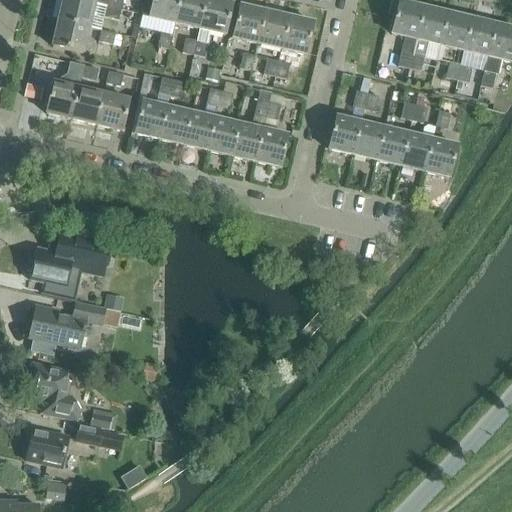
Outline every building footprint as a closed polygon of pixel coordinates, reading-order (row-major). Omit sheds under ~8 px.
[(63,0),(58,23),(89,30),(95,5),(70,0),(63,0)] [(108,0),(107,8),(120,11),(123,0),(121,0),(108,0)] [(153,0),(149,20),(174,26),(180,0),(153,0)] [(180,0),(174,26),(199,32),(206,1),(201,0),(180,0)] [(199,32),(225,38),(232,7),(206,1),(199,32)] [(391,37),(416,43),(423,10),(398,4),(391,37)] [(104,19),(118,23),(120,11),(107,8),(104,19)] [(232,41),(257,47),(264,14),(240,9),(232,41)] [(409,71),(421,74),(424,59),(427,45),(439,48),(447,16),(423,10),(416,43),(413,56),(409,71)] [(257,47),(281,52),(288,20),(264,14),(257,47)] [(439,48),(463,54),(471,22),(447,16),(439,48)] [(288,20),(281,52),(306,58),(313,26),(288,20)] [(463,54),(487,60),(495,27),(471,22),(463,54)] [(52,49),(83,56),(89,30),(58,23),(52,49)] [(480,89),(492,92),(495,77),(497,78),(501,63),(511,65),(511,31),(495,27),(487,60),(483,74),(480,89)] [(98,44),(113,47),(115,36),(101,33),(98,44)] [(157,50),(169,52),(172,38),(161,35),(157,50)] [(182,55),(193,58),(197,43),(185,41),(182,55)] [(197,43),(193,58),(205,60),(208,46),(197,43)] [(398,69),(409,71),(413,56),(401,54),(398,69)] [(239,71),(251,74),(255,58),(243,56),(239,71)] [(263,76),(275,79),(278,64),(267,61),(263,76)] [(275,79),(286,82),(290,67),(278,64),(275,79)] [(445,80),(457,83),(460,67),(449,65),(445,80)] [(71,122),(79,91),(81,80),(84,69),(69,66),(67,77),(53,85),(46,116),(71,122)] [(460,67),(457,83),(468,86),(472,70),(460,67)] [(81,80),(95,83),(97,72),(84,69),(81,80)] [(206,83),(216,85),(219,72),(210,70),(206,83)] [(105,86),(120,90),(123,78),(108,74),(105,86)] [(158,96),(169,99),(173,83),(162,80),(158,96)] [(173,83),(169,99),(181,102),(185,86),(173,83)] [(414,83),(413,95),(440,97),(441,85),(414,83)] [(71,122),(96,128),(103,97),(79,91),(71,122)] [(206,107),(217,110),(221,94),(209,91),(206,107)] [(238,127),(231,159),(255,165),(262,133),(265,121),(269,106),(268,105),(271,96),(259,93),(257,102),(251,130),(238,127)] [(221,94),(217,110),(229,113),(233,97),(221,94)] [(353,109),(364,112),(367,97),(356,94),(353,109)] [(96,128),(122,134),(129,103),(103,97),(96,128)] [(367,97),(364,112),(375,115),(379,100),(367,97)] [(134,137),(159,142),(166,110),(142,105),(134,137)] [(400,121),(411,124),(415,108),(404,105),(400,121)] [(265,121),(276,123),(280,108),(269,106),(265,121)] [(411,124),(423,127),(427,111),(415,108),(411,124)] [(159,142),(183,148),(190,116),(166,110),(159,142)] [(435,129),(447,132),(451,117),(439,114),(435,129)] [(183,148),(207,154),(214,122),(190,116),(183,148)] [(328,152),(353,158),(360,126),(336,120),(328,152)] [(207,154),(231,159),(238,127),(214,122),(207,154)] [(353,158),(377,163),(384,131),(360,126),(353,158)] [(377,163),(400,169),(408,137),(384,131),(377,163)] [(255,165),(280,171),(287,138),(262,133),(255,165)] [(408,137),(400,169),(424,175),(432,143),(408,137)] [(424,175),(449,181),(457,149),(432,143),(424,175)] [(28,260),(25,273),(32,274),(30,283),(43,286),(41,296),(74,303),(79,276),(102,281),(110,243),(59,232),(54,256),(36,252),(34,261),(28,260)] [(122,302),(107,299),(105,310),(120,313),(122,302)] [(28,341),(80,353),(86,326),(102,330),(106,312),(75,305),(72,321),(50,316),(51,313),(35,309),(28,341)] [(41,416),(78,424),(81,412),(72,399),(69,398),(72,385),(67,384),(68,378),(67,378),(68,374),(32,366),(26,392),(35,395),(34,402),(43,405),(41,416)] [(91,429),(113,434),(117,417),(94,412),(91,429)] [(100,450),(100,449),(114,452),(117,438),(103,435),(103,434),(78,429),(75,444),(100,450)] [(25,464),(62,472),(69,440),(33,432),(25,464)] [(0,511),(36,511),(36,508),(6,507),(6,503),(0,503),(0,511)]
